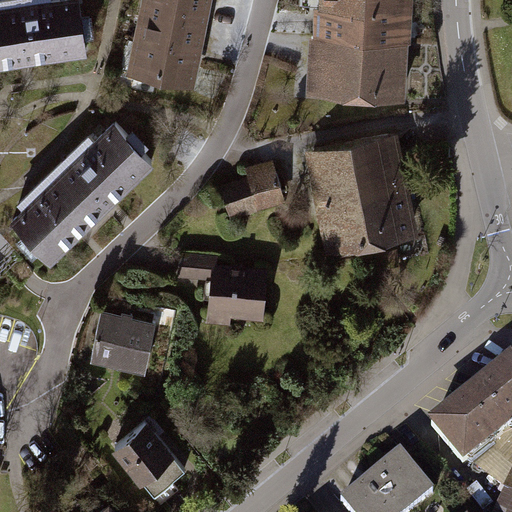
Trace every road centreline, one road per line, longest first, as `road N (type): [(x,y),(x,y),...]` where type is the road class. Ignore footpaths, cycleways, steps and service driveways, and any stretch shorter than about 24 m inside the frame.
road 1 (residential): [(266,0),(223,133),(187,186),(69,301),(13,454)]
road 2 (residential): [(511,281),(240,511)]
road 3 (residential): [(456,0),(481,151)]
